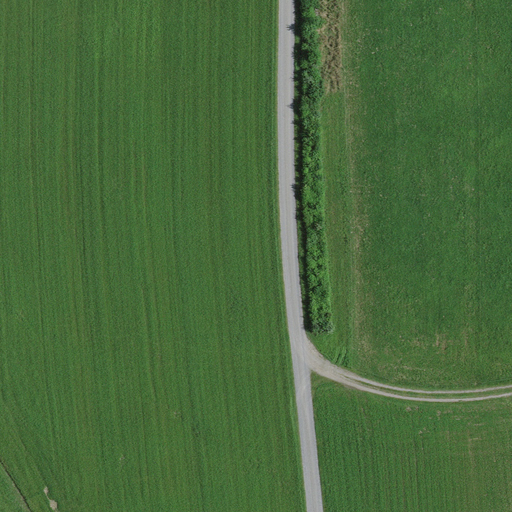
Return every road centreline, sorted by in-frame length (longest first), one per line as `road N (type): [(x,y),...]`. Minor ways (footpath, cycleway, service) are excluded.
road 1 (track): [(281,0),(281,225),(292,350)]
road 2 (track): [(292,350),(385,395),(511,392)]
road 3 (track): [(292,350),(309,511)]
